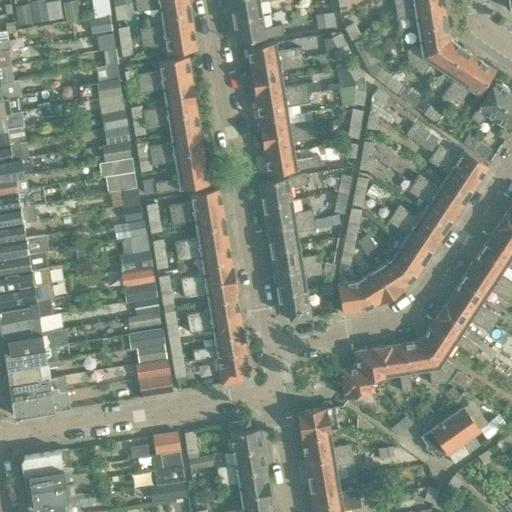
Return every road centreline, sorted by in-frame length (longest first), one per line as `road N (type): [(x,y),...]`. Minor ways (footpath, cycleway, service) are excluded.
road 1 (residential): [(269,348),(207,0)]
road 2 (residential): [(511,166),(412,317),(269,348)]
road 3 (residential): [(0,438),(275,394)]
